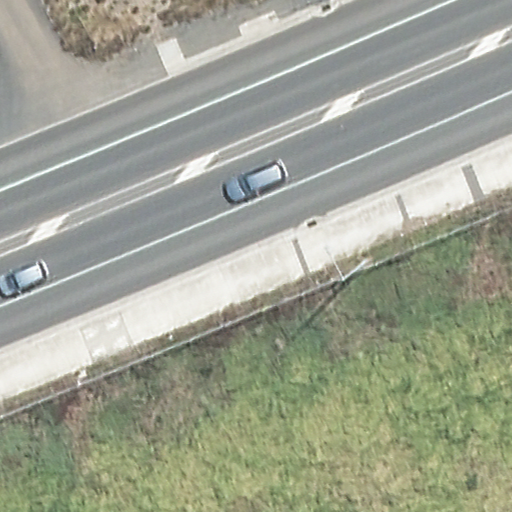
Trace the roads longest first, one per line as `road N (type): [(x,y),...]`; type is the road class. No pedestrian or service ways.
road 1 (trunk): [(511,64),(0,285)]
road 2 (trunk): [(0,192),(440,0)]
road 3 (track): [(114,235),(68,165),(0,8)]
